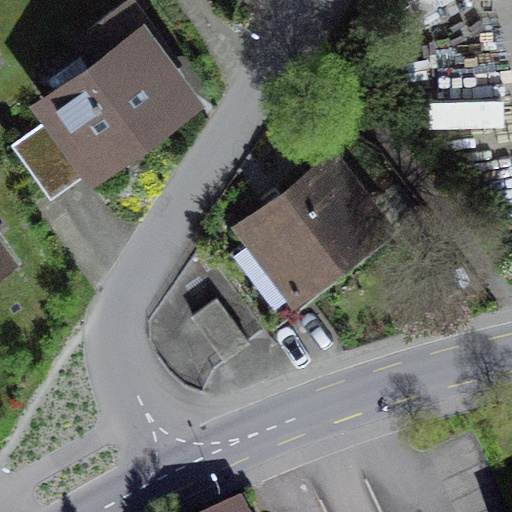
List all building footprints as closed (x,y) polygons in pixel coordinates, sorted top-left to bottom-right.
[(53,119),(93,174),(105,191),(218,109),(154,22),(42,103),(53,119)] [(55,201),(93,174),(53,119),(16,145),(55,201)] [(332,160),(237,230),(292,304),(387,234),(332,160)] [(0,251),(0,297),(21,283),(0,251)] [(211,293),(190,307),(235,372),(256,358),(211,293)]
